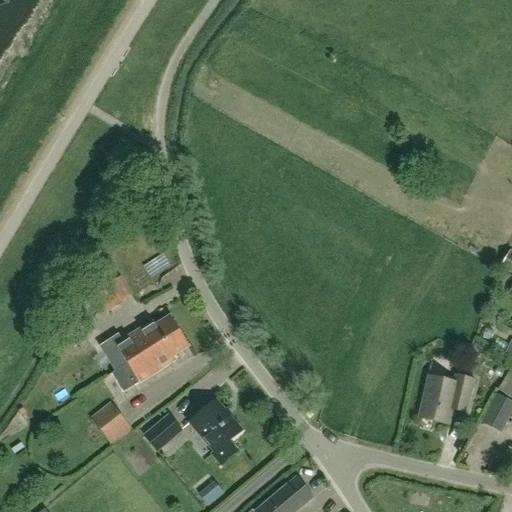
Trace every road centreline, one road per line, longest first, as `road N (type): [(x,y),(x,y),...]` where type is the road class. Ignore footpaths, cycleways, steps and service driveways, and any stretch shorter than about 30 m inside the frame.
road 1 (unclassified): [(324,457),(199,285),(175,222),(162,153)]
road 2 (unclassified): [(150,0),(0,240)]
road 3 (unclassified): [(511,489),(372,456),(324,457)]
